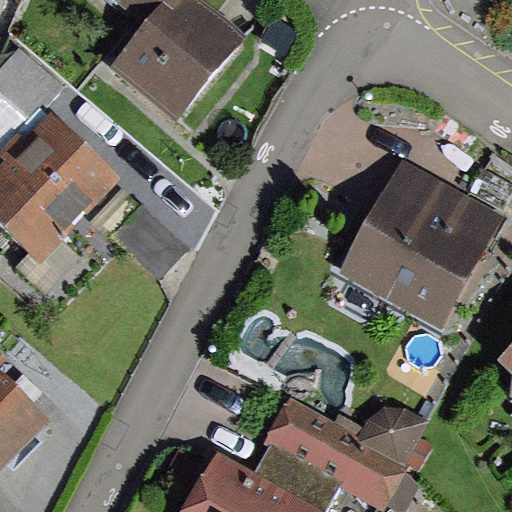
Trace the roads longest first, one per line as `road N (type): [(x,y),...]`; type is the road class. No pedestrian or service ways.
road 1 (residential): [(90,511),(327,70),(372,52)]
road 2 (residential): [(372,52),(425,62),(511,124)]
